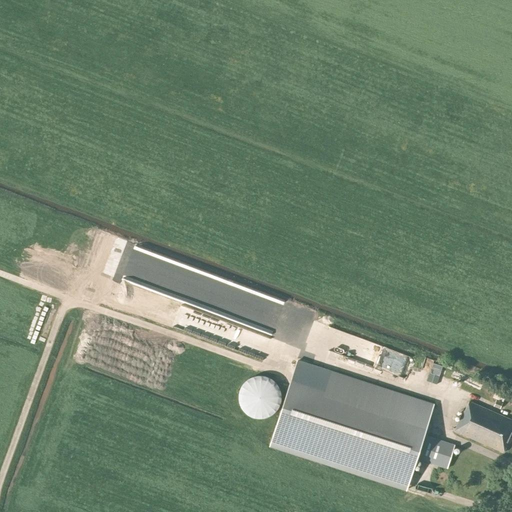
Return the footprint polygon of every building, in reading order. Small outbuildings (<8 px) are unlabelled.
[(188,278),(182,294),(255,319),(253,326),(245,323),(239,339),(292,357),(296,344),(299,345),(300,341),(315,346),(322,323),(188,278)] [(435,404),(331,371),(325,390),(290,379),(269,447),(406,491),(417,460),(447,469),(455,445),(425,435),(435,404)] [(440,386),(443,377),(435,374),(431,383),(440,386)] [(463,374),(460,380),(469,385),(472,379),(463,374)] [(261,376),(260,376),(259,376),(257,376),(254,377),(252,377),(251,378),(249,379),(246,380),(245,381),(244,382),(243,383),(242,385),(241,386),(240,387),(240,389),(239,390),(239,391),(238,393),(238,394),(238,396),(238,397),(238,399),(238,401),(239,403),(239,404),(240,405),(240,407),(241,408),(242,409),(243,411),(244,412),(245,413),(246,414),(247,415),(248,416),(250,417),(251,417),(253,418),(255,418),(257,419),(260,419),(263,419),(265,418),(266,418),(268,417),(269,417),(271,416),(273,414),(275,412),(276,411),(277,410),(278,409),(279,407),(279,406),(280,405),(281,403),(281,401),(281,400),(281,398),(281,397),(281,395),(281,394),(280,391),(280,390),(279,389),(279,387),(278,386),(277,385),(276,383),(275,382),(273,380),(272,380),(271,379),(270,378),(268,377),(265,376),(263,376),(261,376)] [(476,389),(479,382),(473,380),(470,387),(476,389)] [(493,406),(499,409),(502,403),(496,400),(493,406)] [(503,453),(511,432),(511,420),(469,402),(465,411),(463,411),(455,428),(453,427),(452,430),(503,453)]
